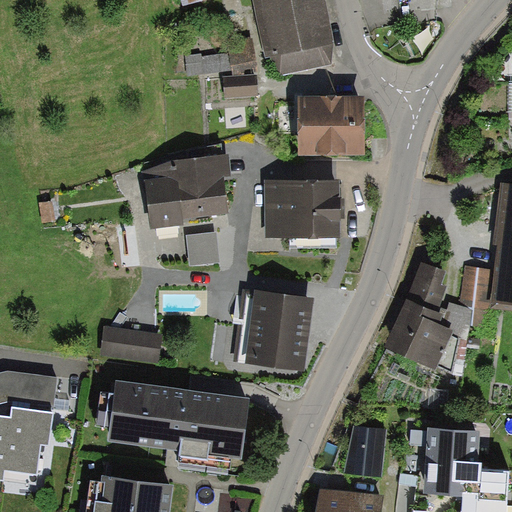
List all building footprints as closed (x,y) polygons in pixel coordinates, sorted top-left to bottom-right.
[(323,0),(254,0),(267,60),(280,76),(330,66),(333,45),(323,0)] [(236,71),(252,67),(245,40),(229,44),(236,71)] [(224,57),(189,56),(189,72),(224,73),(224,57)] [(223,95),(253,92),(252,78),(222,81),(223,95)] [(300,157),(366,158),(367,103),(300,103),(300,157)] [(228,160),(145,169),(152,232),(183,228),(182,222),(227,216),(223,179),(230,178),(228,160)] [(340,186),(266,185),(265,242),(339,243),(340,186)] [(511,313),(511,188),(500,187),(493,249),(497,249),(495,272),(490,311),(511,313)] [(221,262),(220,229),(190,230),(192,263),(221,262)] [(466,268),(459,307),(475,311),(472,327),(488,329),(490,311),(495,272),(466,268)] [(461,377),(472,327),(475,311),(459,307),(449,305),(447,312),(440,310),(447,275),(420,270),(384,350),(435,376),(438,369),(452,375),(461,377)] [(313,305),(257,298),(248,366),(304,374),(313,305)] [(100,357),(160,364),(162,338),(103,332),(100,357)] [(6,365),(0,366),(0,410),(10,412),(12,401),(52,407),(57,372),(6,365)] [(251,402),(116,384),(107,446),(182,457),(181,465),(229,472),(231,462),(243,463),(251,402)] [(47,440),(52,407),(12,401),(10,412),(0,410),(0,474),(2,475),(4,464),(36,469),(41,439),(47,440)] [(386,433),(353,430),(349,475),(381,479),(386,433)] [(483,435),(431,431),(425,500),(465,503),(464,511),(506,511),(509,479),(480,477),(483,435)] [(104,471),(91,469),(85,511),(168,511),(174,477),(104,467),(104,471)] [(322,493),(318,511),(381,511),(383,500),(322,493)]
